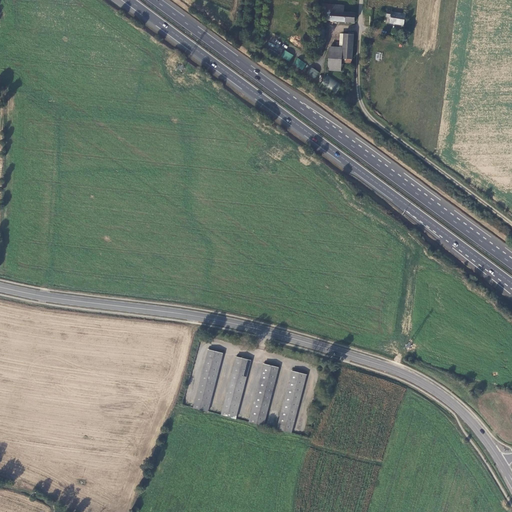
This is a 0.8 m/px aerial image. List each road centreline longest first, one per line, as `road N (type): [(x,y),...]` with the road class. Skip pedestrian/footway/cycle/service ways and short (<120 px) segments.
road 1 (secondary): [(0,287),(237,324),(391,368),(463,412),(501,462)]
road 2 (trunk): [(128,0),(462,246)]
road 3 (trunk): [(397,179),(153,0)]
road 4 (track): [(359,101),(373,120),(511,223)]
road 5 (trunk): [(511,264),(397,179)]
road 6 (trunk): [(511,257),(397,179)]
